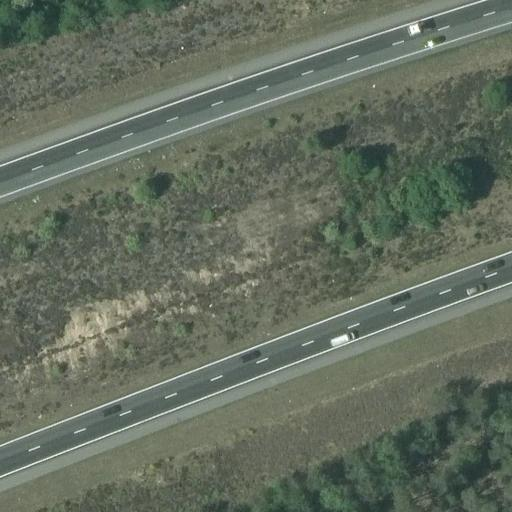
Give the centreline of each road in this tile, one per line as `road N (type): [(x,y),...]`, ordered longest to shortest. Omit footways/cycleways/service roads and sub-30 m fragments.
road 1 (motorway): [(0,464),(511,269)]
road 2 (motorway): [(511,8),(0,182)]
